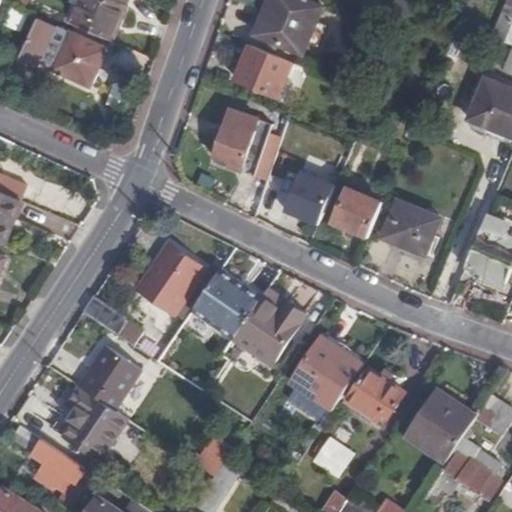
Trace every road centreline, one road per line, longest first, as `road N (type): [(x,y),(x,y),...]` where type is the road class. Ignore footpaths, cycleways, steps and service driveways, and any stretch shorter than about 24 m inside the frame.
road 1 (residential): [(138,186),(511,346)]
road 2 (residential): [(0,393),(138,186)]
road 3 (residential): [(203,0),(138,186)]
road 4 (residential): [(0,122),(138,186)]
